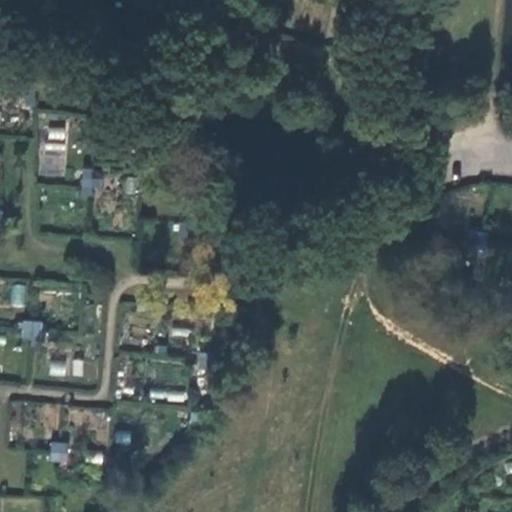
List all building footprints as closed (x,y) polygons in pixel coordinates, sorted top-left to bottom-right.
[(134,0),(132,7),(150,11),(153,0),(150,0),(134,0)] [(20,97),(31,98),(31,87),(21,86),(20,97)] [(66,128),(45,127),(45,151),(65,151),(66,128)] [(79,186),(78,195),(87,196),(88,187),(97,188),(97,178),(79,177),(79,186)] [(186,223),(177,222),(176,241),(185,241),(186,223)] [(473,251),(482,253),(487,233),(469,228),(466,239),(475,242),(473,251)] [(23,307),(26,285),(12,284),(10,306),(23,307)] [(17,340),(38,342),(40,322),(19,321),(17,340)] [(204,372),(213,373),(214,351),(197,350),(197,361),(205,362),(204,372)] [(194,421),(203,421),(203,410),(195,410),(194,421)] [(45,462),(55,463),(56,455),(65,455),(65,444),(46,443),(45,462)]
